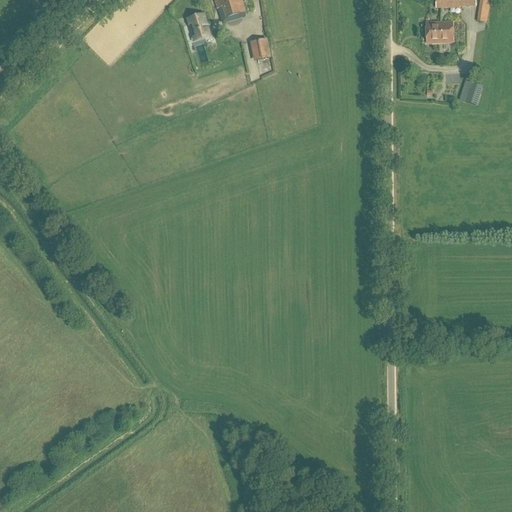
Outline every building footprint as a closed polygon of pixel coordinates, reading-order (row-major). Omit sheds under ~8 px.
[(214,0),(217,9),(223,8),(226,19),(245,14),(241,0),(214,0)] [(435,0),(436,9),(459,8),(459,7),(476,7),(475,0),(435,0)] [(479,0),(476,23),(486,24),(490,0),(487,0),(479,0)] [(185,20),(192,44),(212,38),(204,14),(185,20)] [(426,24),(426,44),(453,44),(453,23),(426,24)] [(423,30),(410,32),(413,48),(426,46),(423,30)] [(250,43),(254,62),(272,59),(268,39),(250,43)] [(464,103),(476,106),(482,87),(470,84),(464,103)]
